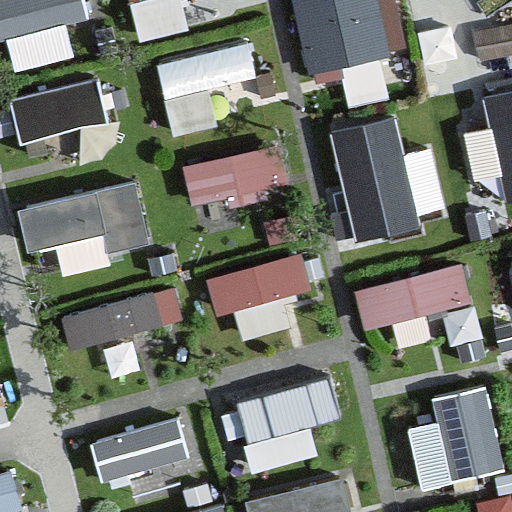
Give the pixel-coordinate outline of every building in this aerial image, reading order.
[(0,0),(0,7),(10,55),(92,37),(83,0),(0,0)] [(192,14),(190,0),(137,0),(141,22),(192,14)] [(298,0),(305,50),(408,38),(402,0),(298,0)] [(163,48),(175,92),(262,69),(251,25),(163,48)] [(21,118),(110,105),(104,61),(14,74),(21,118)] [(511,71),(483,79),(491,109),(466,115),(478,164),(505,158),(511,187),(511,186),(511,71)] [(447,204),(435,128),(403,133),(398,99),(330,109),(347,219),(447,204)] [(193,190),(284,173),(276,130),(185,147),(193,190)] [(67,254),(148,241),(135,167),(23,187),(30,229),(61,223),(67,254)] [(308,237),(211,255),(217,292),(315,275),(308,237)] [(370,316),(476,287),(464,242),(358,271),(370,316)] [(182,281),(74,287),(76,321),(184,316),(182,281)] [(315,408),(341,405),(336,363),(244,375),(254,449),(320,440),(315,408)] [(437,376),(442,405),(410,411),(422,473),(509,456),(492,366),(437,376)] [(248,482),(257,511),(280,511),(356,489),(346,453),(248,482)] [(19,456),(0,459),(0,502),(27,497),(19,456)] [(210,511),(201,487),(131,511),(210,511)]
